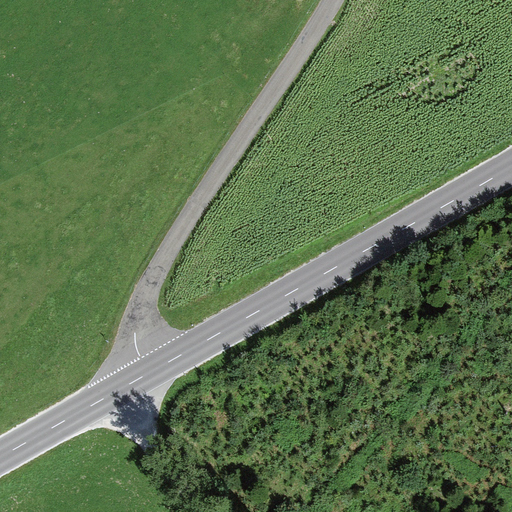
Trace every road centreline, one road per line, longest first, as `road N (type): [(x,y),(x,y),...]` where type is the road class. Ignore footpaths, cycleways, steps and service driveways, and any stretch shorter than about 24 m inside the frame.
road 1 (unclassified): [(333,0),(157,271),(138,320),(143,376)]
road 2 (secondary): [(143,376),(511,167)]
road 3 (secondary): [(0,458),(143,376)]
road 4 (track): [(118,390),(209,511)]
